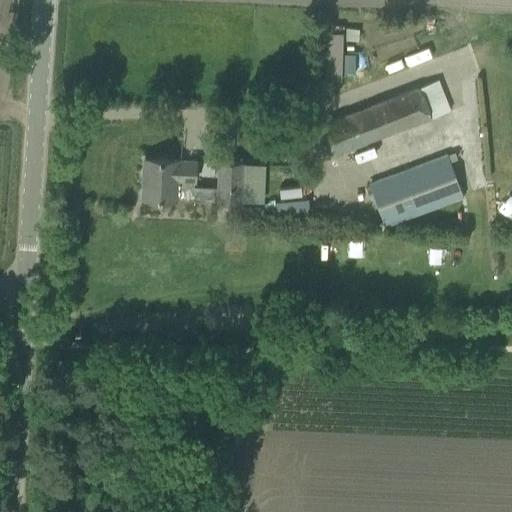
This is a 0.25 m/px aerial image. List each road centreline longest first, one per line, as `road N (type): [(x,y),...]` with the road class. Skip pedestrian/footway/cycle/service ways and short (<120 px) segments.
road 1 (unclassified): [(27,292),(46,0)]
road 2 (unclassified): [(9,511),(27,292)]
